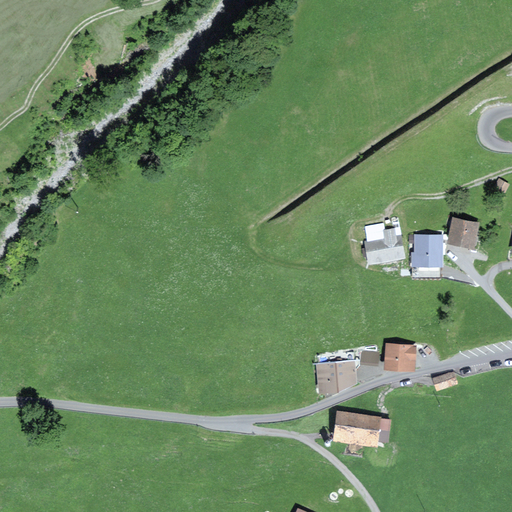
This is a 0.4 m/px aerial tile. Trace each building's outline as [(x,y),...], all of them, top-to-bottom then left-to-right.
[(511,185),(503,180),(497,191),(505,196),(511,185)] [(392,218),(394,230),(385,231),(383,223),(366,226),(368,241),(366,242),(367,248),(363,248),(365,256),(369,255),(370,263),(404,257),(398,217),(392,218)] [(476,224),(455,220),(451,240),(461,242),(461,245),(478,249),(481,235),(474,234),(476,224)] [(442,244),(442,236),(416,235),(416,255),(413,255),(413,278),(440,278),(439,265),(442,265),(442,249),(444,249),(444,244),(442,244)] [(415,347),(388,345),(387,366),(414,368),(415,347)] [(356,381),(354,361),(320,364),(322,391),(344,389),(343,383),(356,381)] [(457,382),(453,372),(434,378),(437,389),(457,382)] [(390,420),(339,412),(335,438),(376,444),(377,439),(387,441),(390,420)]
